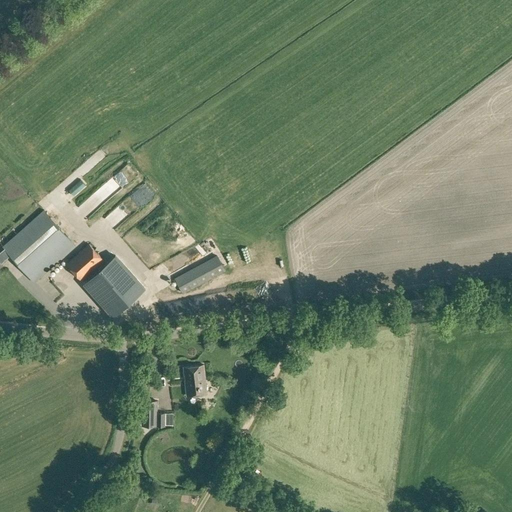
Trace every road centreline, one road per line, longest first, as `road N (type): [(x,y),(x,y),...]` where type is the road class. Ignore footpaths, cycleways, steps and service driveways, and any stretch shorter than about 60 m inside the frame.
road 1 (unclassified): [(121,338),(511,294)]
road 2 (track): [(197,511),(304,319)]
road 3 (unclassified): [(65,511),(91,493),(114,457),(122,429),(121,338)]
road 4 (unclassified): [(121,338),(0,326)]
